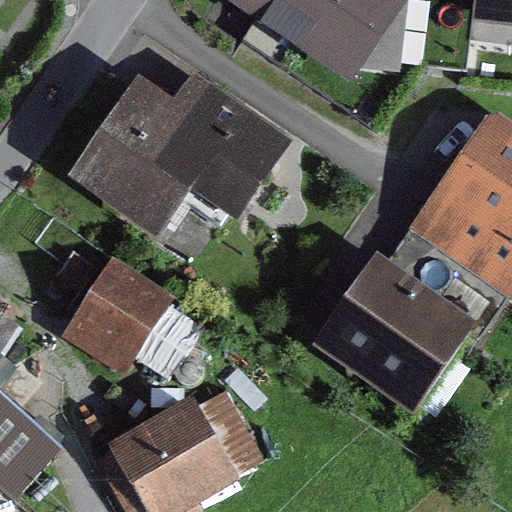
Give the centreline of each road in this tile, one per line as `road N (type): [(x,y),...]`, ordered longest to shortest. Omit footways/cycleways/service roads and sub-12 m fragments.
road 1 (residential): [(364,139),(159,0)]
road 2 (unclassified): [(114,0),(0,170)]
